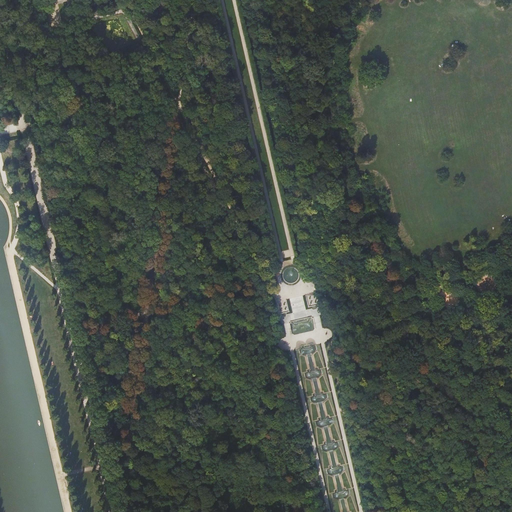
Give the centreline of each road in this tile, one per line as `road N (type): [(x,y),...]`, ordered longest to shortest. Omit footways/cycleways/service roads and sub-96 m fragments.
road 1 (track): [(511,441),(309,288),(276,291),(176,101)]
road 2 (track): [(173,122),(126,460),(57,475)]
road 3 (track): [(28,154),(110,511)]
road 4 (track): [(320,337),(261,342),(237,250),(173,122)]
road 5 (track): [(6,247),(66,511)]
road 6 (track): [(165,305),(295,511)]
road 7 (track): [(173,122),(121,10),(64,23),(51,0)]
road 8 (track): [(248,284),(66,328)]
road 9 (track): [(317,329),(360,511)]
road 10 (track): [(287,335),(328,511)]
